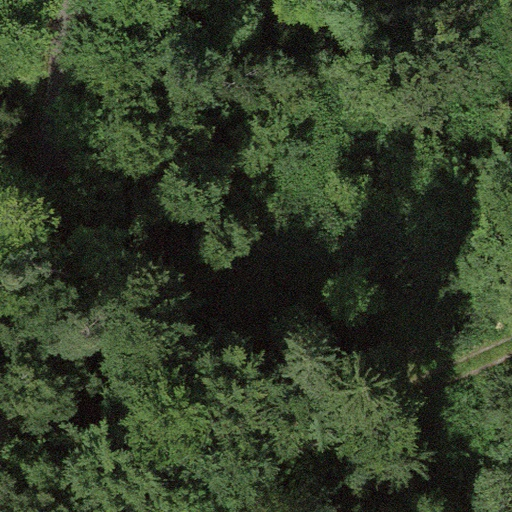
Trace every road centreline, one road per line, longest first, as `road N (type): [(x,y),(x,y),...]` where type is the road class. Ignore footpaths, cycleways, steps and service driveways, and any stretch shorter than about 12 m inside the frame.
road 1 (track): [(161,511),(511,345)]
road 2 (unclassified): [(77,0),(21,301),(0,348)]
